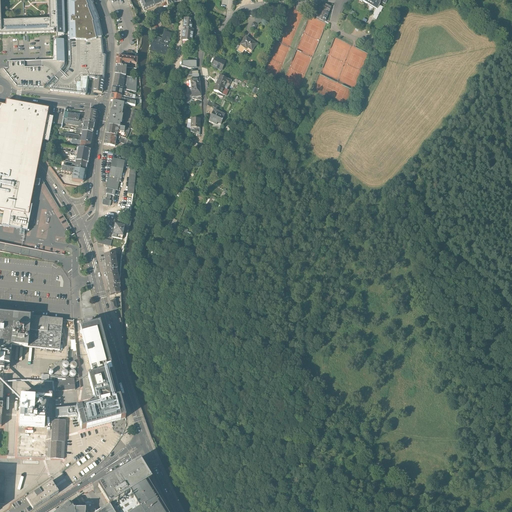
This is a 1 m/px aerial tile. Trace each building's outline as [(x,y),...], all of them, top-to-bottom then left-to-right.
[(0,0),(0,34),(54,32),(54,30),(56,30),(56,35),(63,35),(62,0),(0,0)] [(93,5),(90,0),(71,0),(68,2),(69,23),(70,43),(70,62),(70,63),(70,65),(70,66),(69,67),(69,68),(68,70),(67,71),(64,74),(63,73),(61,71),(63,68),(64,67),(64,66),(64,64),(64,63),(64,40),(54,41),(53,60),(24,61),(7,62),(7,66),(7,68),(3,68),(3,70),(17,87),(44,88),(54,77),(56,79),(58,81),(52,88),(51,91),(86,95),(88,78),(90,78),(95,79),(103,80),(105,55),(102,55),(101,40),(101,38),(98,21),(92,5),(93,5)] [(138,0),(139,1),(144,10),(166,1),(165,0),(138,0)] [(358,0),(362,2),(362,1),(377,8),(381,1),(385,3),(386,0),(358,0)] [(324,23),(329,11),(324,8),(322,7),(316,20),(324,23)] [(190,20),(184,20),(183,29),(183,32),(182,39),(182,41),(192,42),(193,33),(193,30),(191,30),(192,25),(190,25),(190,20)] [(154,36),(150,49),(166,54),(172,33),(164,31),(162,38),(154,36)] [(256,44),(246,37),(240,46),(241,46),(246,50),(247,48),(252,51),(256,44)] [(246,50),(241,46),(237,52),(241,54),(244,51),(250,54),(252,51),(247,48),(246,50)] [(212,55),(205,53),(204,60),(210,62),(212,55)] [(127,58),(116,57),(116,66),(125,67),(125,65),(129,65),(129,64),(137,64),(137,59),(134,59),(127,58)] [(224,63),(216,59),(212,67),(221,71),(224,63)] [(125,67),(116,66),(115,75),(124,77),(124,76),(125,77),(126,67),(125,67)] [(124,77),(115,75),(113,87),(122,89),(128,91),(129,87),(125,86),(125,87),(123,87),(123,82),(124,77)] [(125,77),(124,76),(124,77),(123,82),(136,85),(137,79),(125,77)] [(231,82),(221,78),(221,77),(219,76),(218,79),(216,84),(224,87),(226,84),(228,85),(229,86),(231,82)] [(103,80),(95,79),(93,92),(102,93),(104,80),(103,80)] [(196,79),(194,80),(194,81),(190,81),(191,89),(200,88),(199,80),(197,80),(196,79)] [(224,87),(216,84),(213,92),(221,95),(224,87)] [(122,89),(113,87),(112,94),(121,96),(131,98),(132,95),(122,93),(122,89)] [(200,88),(191,89),(192,95),(192,98),(201,97),(200,88)] [(121,96),(112,94),(111,101),(113,101),(124,104),(135,106),(135,102),(121,99),(121,96)] [(38,165),(49,109),(6,101),(5,106),(0,105),(0,226),(1,227),(27,232),(32,206),(31,206),(36,174),(38,165)] [(124,104),(113,101),(108,125),(120,127),(120,124),(121,124),(123,115),(122,115),(124,104)] [(139,111),(133,110),(128,128),(130,129),(134,130),(135,126),(139,111)] [(225,116),(214,111),(209,123),(219,127),(225,116)] [(96,113),(86,112),(84,123),(94,125),(96,113)] [(69,115),(68,114),(67,120),(81,123),(82,117),(69,115)] [(200,120),(191,120),(191,129),(200,129),(200,120)] [(94,125),(84,123),(83,126),(82,132),(92,134),(94,125)] [(108,125),(107,125),(106,134),(117,136),(116,136),(126,139),(128,133),(130,129),(128,128),(120,127),(108,125)] [(92,134),(82,132),(82,135),(81,140),(80,140),(80,139),(79,137),(66,134),(65,139),(72,140),(91,144),(92,134)] [(117,136),(106,134),(104,145),(115,147),(115,144),(117,145),(117,142),(116,141),(116,136),(117,136)] [(91,144),(72,140),(71,144),(80,145),(79,149),(89,151),(91,144)] [(79,149),(78,149),(78,154),(65,151),(65,156),(70,156),(70,157),(74,158),(74,161),(76,162),(87,164),(89,151),(79,149)] [(124,161),(112,159),(109,177),(121,179),(124,161)] [(87,164),(76,162),(75,166),(72,165),(72,163),(64,162),(63,167),(72,169),(85,171),(87,164)] [(85,171),(72,169),(72,172),(73,172),(72,181),(83,183),(85,171)] [(136,169),(130,169),(126,210),(132,210),(133,201),(136,169)] [(109,177),(108,176),(106,189),(107,189),(115,190),(117,191),(118,181),(120,182),(121,179),(109,177)] [(181,209),(179,213),(177,212),(175,217),(179,219),(185,205),(180,203),(178,208),(181,209)] [(125,226),(115,224),(112,238),(122,240),(125,226)] [(111,241),(99,238),(98,244),(103,245),(109,246),(110,246),(111,241)] [(104,255),(106,272),(116,269),(117,269),(115,253),(110,254),(104,255)] [(116,269),(106,272),(109,287),(118,285),(120,284),(116,269)] [(120,293),(118,285),(109,287),(108,287),(110,295),(120,293)] [(31,317),(0,313),(0,324),(14,326),(29,327),(31,317)] [(62,320),(31,317),(29,327),(27,348),(59,351),(62,320)] [(99,323),(80,328),(93,376),(112,370),(99,323)] [(0,426),(1,426),(2,405),(4,380),(0,379),(0,370),(6,371),(6,369),(9,369),(9,366),(11,346),(12,346),(23,347),(27,348),(29,327),(14,326),(0,324),(0,426)] [(125,418),(112,370),(93,376),(88,377),(95,404),(76,409),(78,416),(82,430),(125,418)] [(74,382),(54,384),(55,392),(75,390),(74,382)] [(46,395),(21,394),(20,406),(18,409),(21,411),(20,413),(20,420),(45,421),(46,395)] [(76,407),(55,409),(55,418),(59,418),(76,416),(76,417),(78,416),(76,409),(76,407)] [(59,418),(55,418),(52,418),(51,458),(60,459),(63,459),(65,421),(59,421),(59,418)] [(46,428),(20,427),(19,456),(45,458),(46,428)] [(140,461),(98,487),(109,505),(113,511),(166,511),(147,482),(151,479),(140,461)] [(51,482),(26,499),(33,510),(58,493),(51,482)] [(82,504),(79,497),(70,502),(72,506),(77,503),(78,504),(82,504)] [(70,502),(56,511),(85,511),(85,509),(85,508),(74,508),(72,506),(70,502)] [(92,504),(91,504),(82,504),(78,504),(77,503),(72,506),(74,508),(85,508),(85,509),(85,511),(96,511),(92,504)]
